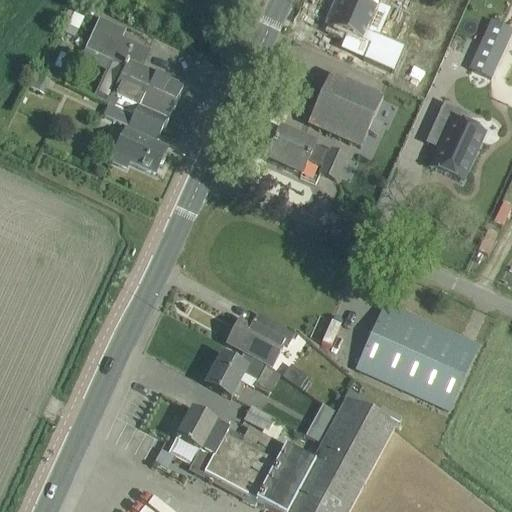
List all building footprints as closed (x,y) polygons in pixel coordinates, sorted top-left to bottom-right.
[(343,0),(330,30),(359,43),(359,42),(366,45),(360,59),(389,72),(399,48),(370,35),(369,38),(362,35),(377,0),(343,0)] [(124,32),(101,21),(95,36),(93,35),(86,52),(110,63),(94,100),(109,107),(162,132),(183,89),(142,70),(150,53),(121,39),(124,32)] [(473,54),(466,68),(488,78),(495,63),(473,54)] [(382,101),(348,85),(330,77),(308,127),(360,150),(367,135),(376,139),(381,127),(372,123),(382,101)] [(445,104),(427,143),(440,149),(431,169),(463,183),(485,133),(466,125),(470,115),(445,104)] [(162,132),(109,107),(104,118),(128,128),(112,162),(126,169),(129,163),(154,176),(166,152),(155,147),(162,132)] [(267,162),(301,178),(307,164),(321,171),(319,176),(336,183),(346,160),(330,152),(329,154),(280,132),(267,162)] [(355,371),(448,414),(478,348),(385,306),(355,371)] [(227,347),(243,356),(271,371),(284,347),(287,348),(293,337),(258,317),(252,328),(240,322),(227,347)] [(330,319),(321,341),(337,347),(346,326),(330,319)] [(271,371),(243,356),(237,366),(221,358),(205,388),(230,401),(244,377),(256,384),(253,390),(268,398),(279,377),(271,371)] [(172,449),(169,455),(192,468),(191,468),(272,511),(350,511),(394,430),(358,411),(346,404),(327,439),(322,448),(314,465),(286,450),(276,467),(224,439),(227,432),(215,425),(192,412),(172,449)] [(274,422),(251,410),(245,422),(267,434),(274,422)] [(227,432),(224,439),(276,467),(286,450),(275,444),(273,443),(262,437),(249,430),(243,441),(227,432)] [(310,430),(305,439),(322,448),(327,439),(310,430)]
